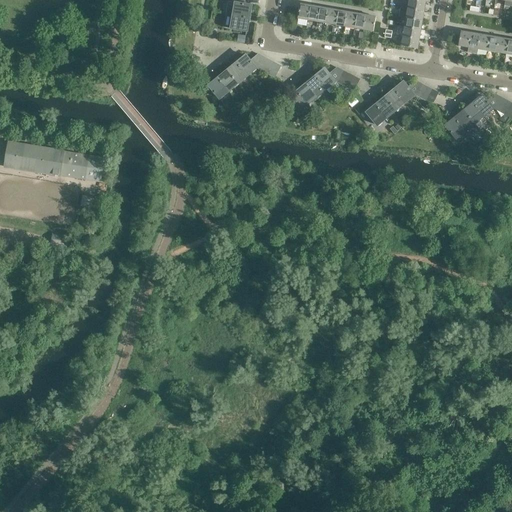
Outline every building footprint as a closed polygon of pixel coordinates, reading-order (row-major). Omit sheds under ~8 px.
[(424,11),(426,2),(415,0),(409,0),(408,8),(424,11)] [(249,18),(251,5),(243,4),(236,3),(234,16),(249,18)] [(308,20),(310,6),(301,4),(298,19),(308,20)] [(317,22),(320,7),(310,6),(308,20),(317,22)] [(326,23),(329,9),(320,7),(317,22),(326,23)] [(423,21),(424,11),(408,8),(406,18),(423,21)] [(336,25),(338,10),(329,9),(326,23),(336,25)] [(345,27),(348,12),(338,10),(336,25),(345,27)] [(355,28),(357,14),(348,12),(345,27),(355,28)] [(364,30),(366,15),(357,14),(355,28),(364,30)] [(374,32),(375,22),(376,17),(366,15),(364,30),(374,32)] [(247,31),(249,18),(234,16),(232,28),(247,31)] [(421,30),(423,21),(406,18),(405,27),(421,30)] [(217,28),(210,27),(210,26),(208,37),(216,39),(217,28)] [(419,39),(421,30),(405,27),(403,36),(419,39)] [(468,48),(471,33),(461,31),(459,46),(468,48)] [(478,49),(480,35),(471,33),(468,48),(478,49)] [(487,51),(490,36),(480,35),(478,49),(487,51)] [(418,49),(419,39),(403,36),(401,46),(418,49)] [(496,52),(499,38),(490,36),(487,51),(496,52)] [(506,54),(508,39),(499,38),(496,52),(506,54)] [(259,68),(264,58),(259,55),(251,61),(256,68),(257,67),(259,68)] [(256,68),(251,61),(246,56),(237,63),(247,75),(256,68)] [(264,71),(270,61),(264,58),(259,68),(264,71)] [(269,74),(275,63),(270,61),(264,71),(269,74)] [(247,75),(237,63),(228,71),(238,83),(247,75)] [(275,77),(280,66),(275,63),(269,74),(275,77)] [(337,82),(343,71),(337,68),(330,74),(335,81),(336,81),(337,82)] [(335,81),(330,74),(325,69),(316,77),(326,89),(335,81)] [(238,83),(228,71),(219,78),(229,91),(238,83)] [(343,85),(348,74),(343,71),(337,82),(343,85)] [(348,87),(354,77),(348,74),(343,85),(348,87)] [(326,89),(316,77),(307,84),(317,97),(326,89)] [(353,90),(359,80),(354,77),(348,87),(353,90)] [(229,91),(219,78),(209,86),(219,98),(229,91)] [(416,95),(422,84),(416,81),(409,88),(414,95),(414,94),(416,95)] [(414,95),(409,88),(404,82),(395,90),(405,102),(414,95)] [(317,97),(307,84),(297,92),(307,104),(317,97)] [(421,98),(427,87),(422,84),(416,95),(421,98)] [(427,101),(432,90),(427,87),(421,98),(427,101)] [(405,102),(395,90),(385,98),(395,110),(405,102)] [(432,104),(438,93),(432,90),(427,101),(432,104)] [(307,104),(297,92),(288,99),(298,112),(307,104)] [(495,108),(501,98),(495,95),(488,101),(493,108),(495,108)] [(493,108),(488,101),(483,96),(474,103),(484,116),(493,108)] [(395,110),(385,98),(376,105),(386,118),(395,110)] [(500,111),(506,101),(501,98),(495,108),(500,111)] [(506,114),(511,104),(506,101),(500,111),(506,114)] [(484,116),(474,103),(464,111),(474,123),(484,116)] [(386,118),(376,105),(367,113),(377,125),(386,118)] [(474,123),(464,111),(455,119),(465,131),(474,123)] [(465,131),(455,119),(446,126),(456,138),(465,131)] [(101,182),(104,159),(8,143),(5,167),(101,182)] [(92,208),(94,197),(83,195),(81,206),(92,208)] [(65,251),(68,235),(52,232),(49,249),(65,251)]
